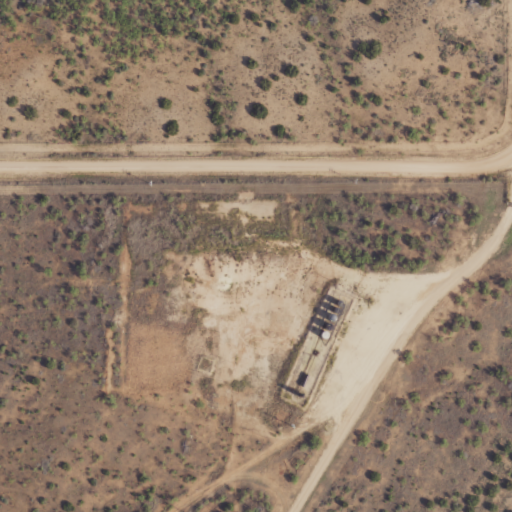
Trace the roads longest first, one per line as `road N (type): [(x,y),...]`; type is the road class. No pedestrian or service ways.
road 1 (residential): [(0,167),(511,163)]
road 2 (track): [(476,164),(457,260),(365,387),(297,511)]
road 3 (track): [(365,387),(179,511)]
